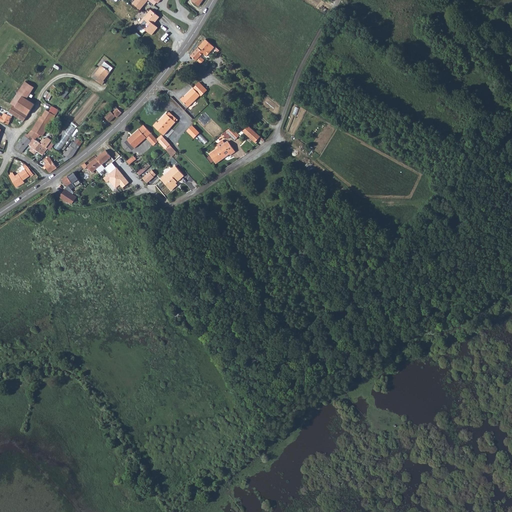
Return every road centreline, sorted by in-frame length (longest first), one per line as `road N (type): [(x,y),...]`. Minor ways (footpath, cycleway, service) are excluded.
road 1 (unclassified): [(166,205),(274,136),(300,64),(337,0)]
road 2 (tertiary): [(48,180),(131,112),(213,0)]
road 3 (track): [(53,190),(77,209),(148,190),(166,205)]
road 4 (unknown): [(146,94),(181,119),(173,145),(210,182)]
